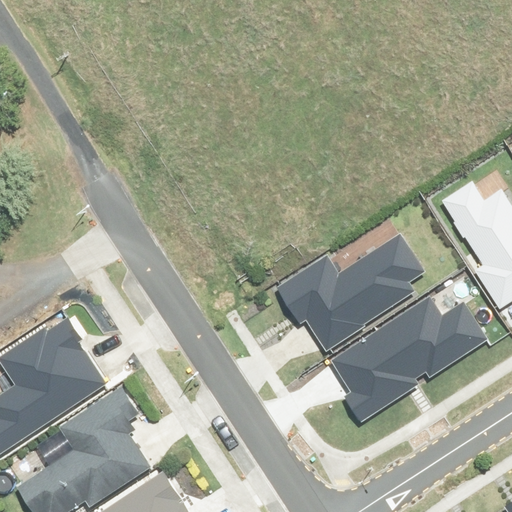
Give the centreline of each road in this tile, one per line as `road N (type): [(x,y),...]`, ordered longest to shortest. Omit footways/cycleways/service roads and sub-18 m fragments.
road 1 (residential): [(311,511),(0,19)]
road 2 (residential): [(511,419),(368,511)]
